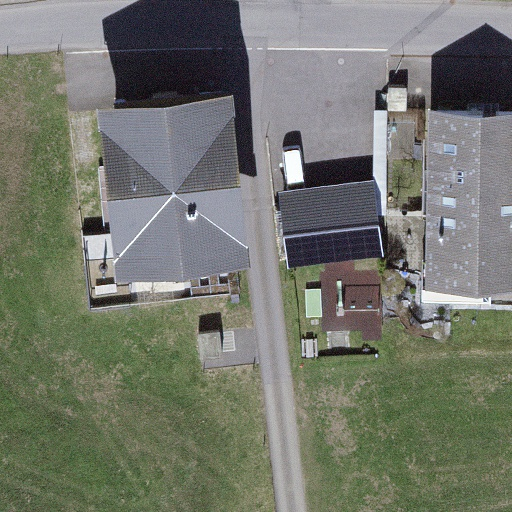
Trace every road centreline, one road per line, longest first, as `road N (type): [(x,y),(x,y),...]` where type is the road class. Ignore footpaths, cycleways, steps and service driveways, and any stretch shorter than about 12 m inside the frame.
road 1 (residential): [(511,32),(251,30)]
road 2 (residential): [(251,30),(4,31)]
